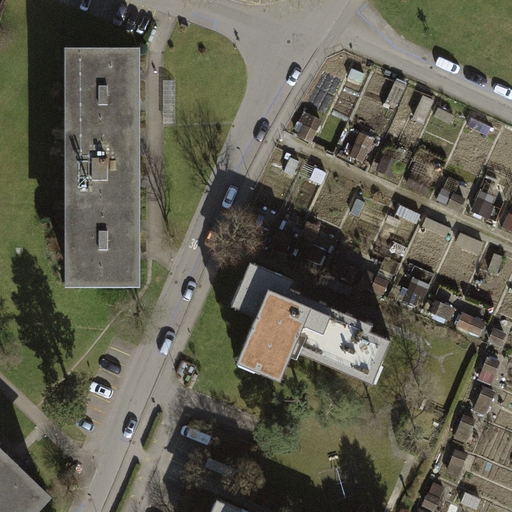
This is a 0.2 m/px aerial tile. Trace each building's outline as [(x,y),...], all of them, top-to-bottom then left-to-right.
[(60,56),(60,136),(134,136),(134,57),(60,56)] [(366,77),(355,72),(352,78),(363,83),(366,77)] [(408,87),(397,82),(387,104),(398,109),(408,87)] [(430,105),(420,101),(414,114),(424,119),(430,105)] [(317,133),(302,126),(297,137),(312,143),(317,133)] [(60,136),(60,216),(134,216),(134,136),(60,136)] [(363,165),(374,141),(361,136),(351,159),(363,165)] [(445,152),(424,142),(417,158),(438,167),(445,152)] [(352,148),(343,144),(338,155),(347,159),(352,148)] [(295,158),(283,153),(279,163),(291,169),(295,158)] [(397,165),(383,159),(377,173),(391,179),(397,165)] [(435,180),(413,171),(407,183),(429,193),(435,180)] [(323,176),(317,173),(313,183),(318,185),(323,176)] [(502,188),(486,180),(472,213),(488,220),(502,188)] [(354,187),(341,181),(337,190),(350,196),(354,187)] [(464,201),(451,196),(446,207),(459,213),(464,201)] [(511,216),(507,214),(500,229),(511,234),(511,216)] [(60,216),(60,295),(134,295),(134,216),(60,216)] [(289,224),(280,220),(275,232),(284,236),(289,224)] [(505,258),(494,253),(486,271),(497,275),(505,258)] [(352,261),(339,256),(330,277),(343,282),(352,261)] [(257,318),(236,366),(279,385),(293,352),(372,387),(390,344),(369,335),(371,328),(288,292),(293,282),(251,264),(232,307),(257,318)] [(379,278),(364,271),(361,280),(375,286),(379,278)] [(455,310),(434,301),(428,314),(449,323),(455,310)] [(485,322),(462,311),(456,326),(478,336),(485,322)] [(505,334),(491,328),(485,341),(499,347),(505,334)] [(499,364),(487,359),(478,380),(490,385),(499,364)] [(494,394),(482,389),(473,410),(485,415),(494,394)] [(475,424),(462,418),(453,440),(465,445),(475,424)] [(469,459),(454,453),(445,475),(460,481),(469,459)] [(0,511),(27,511),(41,498),(0,457),(0,511)] [(442,488),(431,484),(422,507),(432,511),(442,488)] [(475,511),(479,503),(464,497),(460,509),(467,511),(475,511)] [(239,511),(217,502),(212,511),(239,511)]
